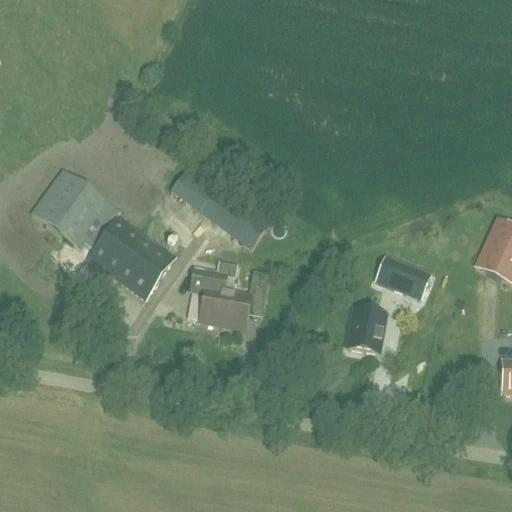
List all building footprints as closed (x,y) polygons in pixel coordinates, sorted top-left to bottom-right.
[(145,304),(175,262),(117,220),(120,216),(63,175),(31,220),(80,254),(84,249),(93,255),(88,262),(145,304)] [(274,221),(223,185),(199,218),(251,254),(274,221)] [(511,289),(511,287),(511,230),(496,223),(473,271),(511,289)] [(420,304),(430,281),(415,275),(384,262),(375,285),(406,298),(420,304)] [(196,275),(192,296),(205,298),(200,326),(243,334),(246,319),(249,301),(248,301),(231,298),(233,284),(226,283),(226,280),(216,278),(196,275)] [(252,275),(248,297),(264,300),(268,278),(252,275)] [(384,319),(353,313),(346,352),(378,358),(384,319)] [(511,366),(501,367),(501,400),(511,400),(511,366)]
